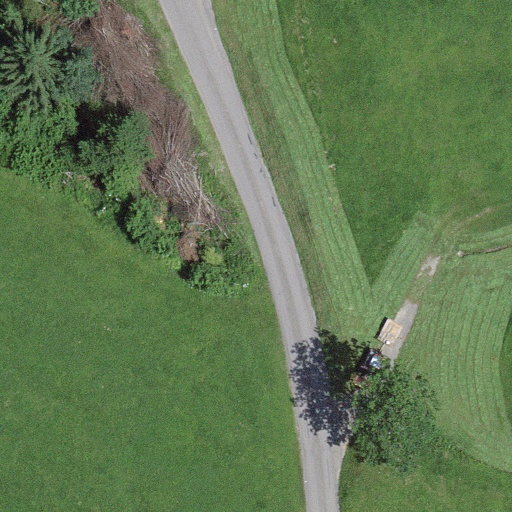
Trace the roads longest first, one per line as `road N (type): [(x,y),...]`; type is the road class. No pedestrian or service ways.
road 1 (unclassified): [(324,511),(298,339),(259,199),(176,0)]
road 2 (track): [(452,238),(321,459)]
